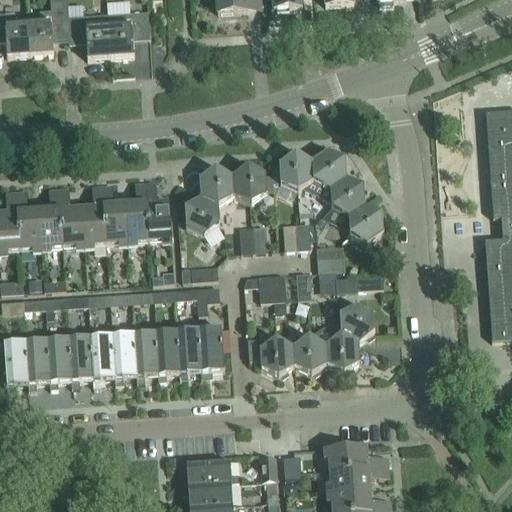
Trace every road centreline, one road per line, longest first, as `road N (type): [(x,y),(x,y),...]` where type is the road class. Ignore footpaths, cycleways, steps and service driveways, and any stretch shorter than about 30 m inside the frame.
road 1 (residential): [(0,440),(374,410),(417,392)]
road 2 (unclassified): [(0,135),(167,128),(383,68)]
road 3 (residential): [(417,392),(425,372),(415,199),(383,68)]
road 4 (unclassified): [(383,68),(511,14)]
